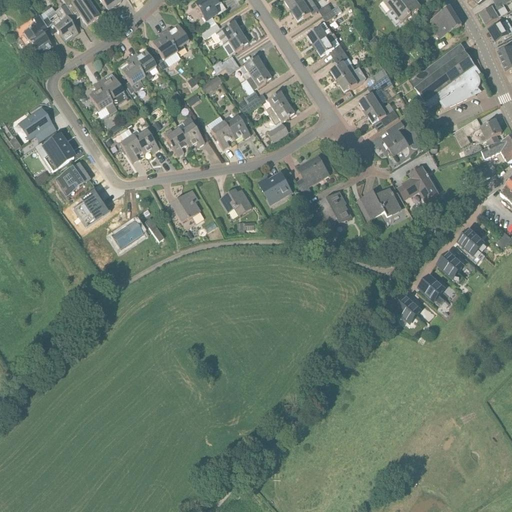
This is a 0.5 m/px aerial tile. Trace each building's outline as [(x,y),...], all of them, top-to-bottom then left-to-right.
[(99,19),(85,0),(60,0),(65,7),(76,22),(80,18),(87,27),(99,19)] [(121,4),(118,0),(98,0),(108,13),(121,4)] [(202,0),(195,5),(206,23),(217,16),(213,10),(218,7),(213,0),(202,0)] [(304,5),(302,1),(303,0),(288,0),(284,3),(289,10),(292,13),(304,5)] [(411,16),(410,16),(420,9),(413,0),(411,0),(410,2),(408,0),(386,0),(394,9),(392,11),(402,23),(411,16)] [(491,0),(496,7),(479,17),(485,27),(508,14),(503,6),(511,1),(510,0),(491,0)] [(317,14),(312,7),(314,6),(311,1),(304,5),(292,13),(294,17),(293,17),(298,24),(304,20),(304,21),(311,16),(312,18),(317,14)] [(332,12),(331,12),(328,6),(318,12),(322,18),(332,12)] [(71,25),(76,22),(65,7),(54,15),(59,21),(52,26),(64,43),(77,34),(71,25)] [(342,13),(338,7),(331,12),(332,12),(335,17),(342,13)] [(440,41),(446,37),(462,27),(450,8),(428,22),(440,41)] [(335,18),(335,17),(332,12),(322,18),(326,24),(335,18)] [(53,51),(42,35),(48,31),(39,18),(33,22),(36,27),(23,36),(40,60),(53,51)] [(206,23),(210,29),(216,26),(211,19),(206,23)] [(511,30),(507,22),(501,25),(488,33),(496,45),(503,40),(505,42),(511,37),(511,30)] [(227,44),(240,36),(238,32),(234,25),(228,28),(227,29),(224,28),(220,31),(216,26),(210,29),(201,35),(205,41),(215,35),(223,47),(227,44)] [(315,48),(332,37),(324,25),(319,28),(320,29),(313,34),(313,35),(307,38),(312,45),(315,48)] [(183,47),(188,43),(178,27),(171,32),(169,30),(164,33),(177,54),(184,50),(183,47)] [(164,63),(177,54),(164,33),(158,37),(160,39),(152,44),(164,63)] [(242,50),(242,49),(247,46),(243,39),(242,39),(240,36),(227,44),(235,55),(242,50)] [(333,62),(344,54),(340,47),(334,51),(331,45),(337,41),(334,36),(332,37),(315,48),(317,52),(316,52),(321,59),(327,56),(329,55),(333,62)] [(379,45),(374,39),(369,43),(373,49),(379,45)] [(476,74),(478,73),(460,47),(424,73),(423,72),(409,81),(429,110),(439,103),(477,76),(476,74)] [(511,49),(497,56),(501,64),(511,59),(511,49)] [(149,74),(156,69),(146,53),(138,58),(137,55),(131,59),(147,83),(152,80),(149,74)] [(351,66),(346,69),(344,65),(349,61),(344,54),(333,62),(338,68),(336,70),(330,74),(335,81),(336,80),(338,84),(355,72),(351,66)] [(225,71),(235,64),(231,58),(221,65),(220,63),(219,63),(225,71)] [(146,84),(147,83),(131,59),(126,62),(129,67),(121,72),(128,84),(125,86),(131,95),(134,93),(135,94),(143,89),(139,83),(144,80),(146,84)] [(511,59),(501,64),(506,76),(511,73),(511,59)] [(246,82),(263,71),(261,67),(257,60),(251,64),(251,63),(243,68),(247,74),(242,77),(246,82)] [(224,71),(225,71),(219,63),(211,68),(214,72),(215,75),(216,76),(224,71)] [(228,76),(239,69),(235,64),(225,71),(224,71),(228,76)] [(350,92),(366,81),(359,70),(338,84),(340,87),(344,94),(350,91),(350,92)] [(265,85),(271,81),(266,74),(265,74),(263,71),(246,82),(253,93),(257,90),(258,90),(265,85)] [(376,84),(387,77),(383,71),(373,78),(376,84)] [(480,80),(479,78),(477,76),(439,103),(445,111),(476,96),(475,96),(473,94),(478,90),(478,89),(479,89),(479,88),(480,86),(480,85),(480,83),(480,82),(480,80)] [(376,94),(381,90),(383,93),(393,86),(387,77),(376,84),(372,87),(376,94)] [(127,101),(123,94),(113,78),(105,83),(104,81),(99,84),(117,112),(114,108),(127,101)] [(206,96),(221,86),(216,78),(201,88),(206,96)] [(188,85),(192,90),(197,86),(193,81),(188,85)] [(109,117),(117,112),(99,84),(93,88),(96,93),(88,97),(99,114),(105,110),(109,117)] [(240,111),(261,97),(258,99),(254,93),(244,100),(244,101),(247,105),(247,106),(240,110),(240,111)] [(366,115),(383,105),(376,94),(364,101),(365,102),(359,105),(364,112),(366,115)] [(269,118),(286,106),(284,103),(284,102),(280,95),(274,99),(274,98),(266,103),(270,109),(265,112),(269,118)] [(180,101),(176,96),(171,100),(174,105),(180,101)] [(240,111),(244,116),(265,103),(261,97),(240,111)] [(194,105),(190,99),(186,102),(189,108),(194,105)] [(394,113),(390,115),(383,105),(366,115),(369,119),(368,119),(373,126),(378,123),(379,123),(381,122),(385,129),(399,120),(394,113)] [(275,127),(280,124),(281,125),(288,120),(294,116),(289,109),(286,106),(269,118),(275,127)] [(36,137),(40,143),(56,133),(41,110),(20,124),(31,140),(36,137)] [(223,125),(235,142),(242,138),(244,142),(250,138),(238,119),(225,127),(223,125)] [(204,145),(193,127),(194,126),(190,120),(182,125),(186,130),(180,134),(178,132),(189,149),(196,145),(198,149),(204,145)] [(487,142),(490,147),(498,143),(496,138),(502,135),(495,122),(481,130),(477,122),(453,135),(461,149),(470,144),(467,138),(474,134),(481,146),(487,142)] [(161,130),(157,123),(151,127),(155,134),(161,130)] [(398,133),(405,129),(401,123),(390,130),(393,136),(383,142),(393,157),(408,148),(398,133)] [(235,142),(223,125),(210,133),(223,152),(229,148),(226,144),(233,140),(235,142)] [(271,141),(285,132),(282,127),(268,136),(271,141)] [(189,149),(178,132),(173,135),(170,132),(163,136),(178,159),(184,155),(181,151),(188,147),(189,150),(189,149)] [(271,141),(273,145),(287,135),(285,132),(271,141)] [(133,138),(144,156),(150,152),(153,156),(159,152),(147,133),(134,140),(133,138)] [(69,152),(58,136),(42,146),(47,155),(42,158),(51,171),(67,161),(63,156),(69,152)] [(511,137),(502,144),(493,148),(481,153),(485,161),(500,155),(507,166),(511,162),(511,137)] [(120,146),(126,156),(132,165),(138,162),(136,158),(142,153),(133,138),(132,138),(123,144),(120,146)] [(313,197),(309,189),(329,177),(319,159),(298,171),(304,181),(297,185),(306,201),(313,197)] [(60,178),(70,193),(88,182),(78,166),(60,178)] [(490,178),(485,170),(484,167),(474,172),(481,184),(490,178)] [(425,204),(437,197),(422,170),(410,177),(412,181),(403,186),(411,199),(419,194),(425,204)] [(281,200),(291,194),(281,176),(269,183),(267,181),(259,186),(269,204),(279,197),(281,200)] [(511,182),(500,197),(511,206),(511,207),(511,182)] [(387,218),(400,211),(393,198),(394,197),(393,195),(392,196),(390,192),(376,200),(374,196),(361,202),(371,220),(384,213),(387,218)] [(240,217),(252,210),(241,193),(237,196),(236,193),(230,196),(229,195),(225,198),(226,199),(220,202),(228,215),(235,210),(240,217)] [(193,205),(197,203),(191,194),(171,207),(182,224),(187,221),(188,222),(192,219),(196,226),(203,221),(199,215),(200,214),(193,205)] [(109,214),(96,195),(72,211),(85,230),(109,214)] [(341,227),(340,226),(351,220),(342,204),(344,203),(339,195),(326,202),(327,204),(320,208),(321,208),(312,213),(322,231),(331,226),(333,231),(341,227)] [(158,245),(165,242),(153,220),(146,224),(158,245)] [(97,241),(102,248),(119,237),(113,229),(97,241)] [(138,230),(116,246),(126,259),(148,243),(138,230)] [(193,240),(189,233),(188,233),(184,236),(184,237),(182,238),(185,243),(187,241),(188,243),(193,240)] [(458,246),(477,262),(482,255),(478,252),(483,246),(469,234),(458,246)] [(511,242),(510,240),(504,235),(494,246),(502,253),(511,242)] [(436,268),(453,283),(465,269),(448,254),(436,268)] [(417,291),(434,306),(446,292),(429,277),(417,291)] [(394,313),(410,327),(422,313),(406,299),(394,313)]
